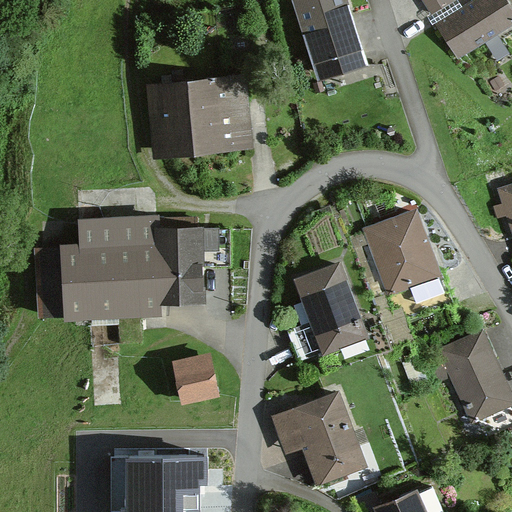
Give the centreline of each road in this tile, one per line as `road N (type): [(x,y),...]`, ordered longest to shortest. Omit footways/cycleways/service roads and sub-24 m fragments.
road 1 (residential): [(241,511),(264,221),(287,192),(351,164),(420,173)]
road 2 (track): [(264,221),(191,199),(144,161),(132,0)]
road 3 (residential): [(378,0),(427,147),(420,173)]
road 4 (residential): [(420,173),(511,315)]
